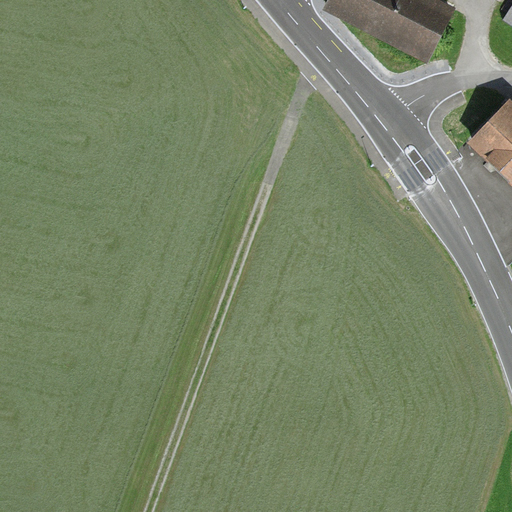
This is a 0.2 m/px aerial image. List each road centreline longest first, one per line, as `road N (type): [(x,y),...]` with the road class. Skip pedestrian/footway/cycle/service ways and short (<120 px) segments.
road 1 (track): [(150,511),(286,137),(327,59)]
road 2 (secondary): [(511,329),(434,183),(277,0)]
